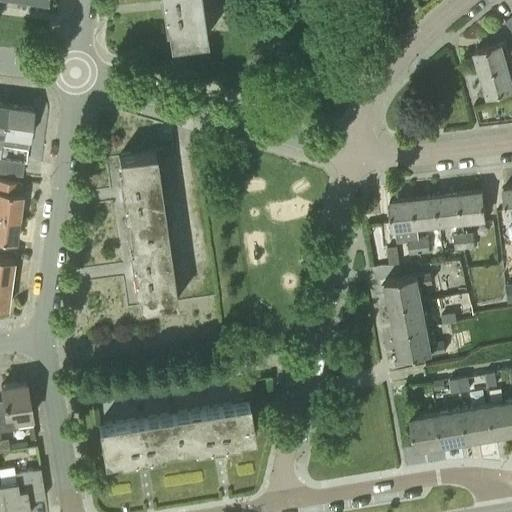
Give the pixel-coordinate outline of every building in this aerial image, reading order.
[(200,0),(160,0),(162,11),(165,11),(169,42),(206,37),(200,0)] [(509,64),(511,63),(511,49),(508,51),(505,40),(475,49),(481,72),(509,64)] [(509,64),(481,72),(488,94),(511,87),(511,74),(509,64)] [(1,146),(1,143),(27,147),(33,106),(6,103),(0,146),(1,146)] [(129,230),(165,225),(155,150),(118,155),(123,186),(120,187),(122,199),(124,198),(129,230)] [(0,156),(0,171),(21,174),(23,160),(0,156)] [(0,213),(19,216),(22,192),(19,192),(21,180),(0,177),(0,213)] [(462,220),(485,217),(482,189),(459,191),(462,220)] [(440,222),(462,220),(459,191),(436,194),(439,222),(440,222)] [(441,234),(440,222),(439,222),(436,194),(413,197),(419,252),(430,251),(428,236),(441,234)] [(410,253),(419,252),(413,197),(390,199),(393,231),(397,230),(398,241),(408,240),(410,253)] [(0,238),(15,241),(19,216),(0,213),(0,238)] [(165,225),(129,230),(133,262),(131,262),(132,274),(135,274),(140,305),(176,300),(165,225)] [(464,232),(465,247),(475,246),(473,231),(464,232)] [(456,248),(465,247),(464,232),(454,233),(456,248)] [(0,256),(0,281),(10,282),(13,258),(0,256)] [(390,305),(423,299),(421,282),(434,280),(432,270),(385,279),(390,305)] [(0,305),(7,307),(10,282),(0,281),(0,305)] [(395,331),(428,325),(423,299),(390,305),(395,331)] [(442,313),(444,323),(457,320),(457,319),(474,317),(472,308),(442,313)] [(400,358),(446,349),(444,339),(430,341),(428,325),(395,331),(400,358)] [(494,370),(485,371),(487,383),(496,381),(494,370)] [(458,376),(461,389),(470,387),(468,374),(458,376)] [(451,391),(461,389),(458,376),(449,377),(451,391)] [(443,378),(433,380),(434,391),(445,389),(443,378)] [(0,429),(17,427),(15,418),(31,416),(25,380),(0,384),(3,398),(0,398),(0,429)] [(495,434),(511,431),(511,397),(490,401),(495,434)] [(173,411),(179,447),(210,442),(211,445),(212,445),(221,443),(223,443),(222,440),(254,435),(248,399),(173,411)] [(416,447),(442,443),(437,410),(421,412),(419,399),(408,401),(416,447)] [(469,438),(495,434),(490,401),(463,405),(469,438)] [(442,443),(469,438),(463,405),(437,410),(442,443)] [(179,447),(173,411),(98,423),(102,450),(104,460),(135,455),(136,457),(137,457),(146,456),(148,455),(147,453),(179,447)] [(0,449),(8,448),(7,437),(0,438),(0,449)] [(0,481),(5,511),(30,511),(28,499),(45,496),(40,466),(14,470),(15,479),(0,481)]
